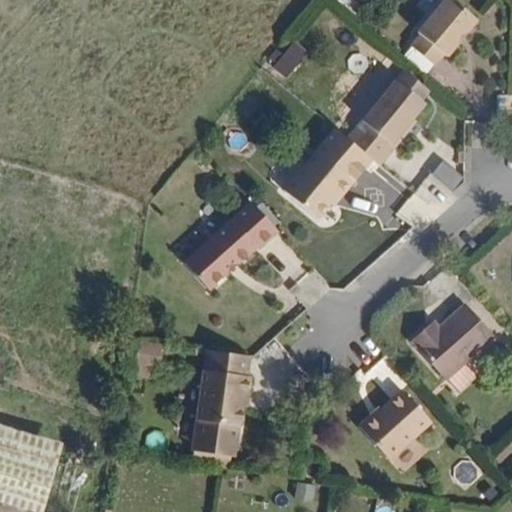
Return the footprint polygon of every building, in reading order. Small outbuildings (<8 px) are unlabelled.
[(442,52),(473,15),(454,0),(436,0),(413,27),(416,30),(406,41),(430,60),(439,49),(442,52)] [(386,140),(407,115),(419,100),(390,75),(340,135),(372,162),(388,143),(386,140)] [(388,143),(410,117),(407,115),(386,140),(388,143)] [(346,180),(308,149),(276,187),(310,216),(323,200),(331,190),(335,193),(346,180)] [(327,203),(335,193),(331,190),(323,200),(327,203)] [(201,288),(248,245),(250,248),(271,230),(244,200),(177,261),(201,288)] [(468,355),(490,335),(462,302),(435,325),(428,331),(423,325),(407,338),(440,378),(441,377),(468,355)] [(435,325),(430,319),(423,325),(428,331),(435,325)] [(451,389),(478,366),(468,355),(441,377),(451,389)] [(249,400),(250,383),(246,383),(248,362),(204,358),(194,459),(238,464),(243,413),(244,400),(249,400)] [(382,464),(424,426),(395,394),(374,413),(367,419),(366,418),(352,431),(382,464)] [(0,508),(12,511),(34,511),(54,447),(0,430),(0,508)]
